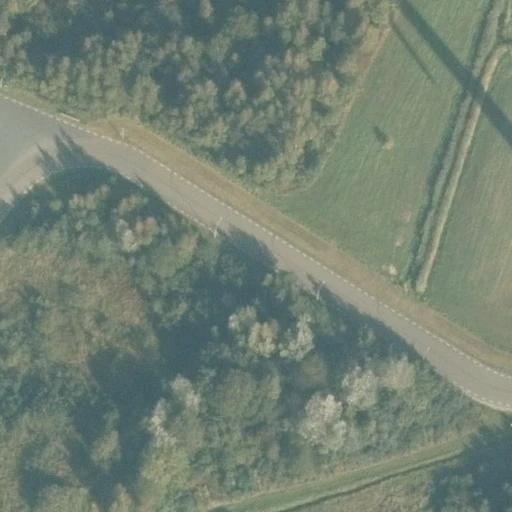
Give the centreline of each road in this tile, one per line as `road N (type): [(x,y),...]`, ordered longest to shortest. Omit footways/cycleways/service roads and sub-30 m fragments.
road 1 (track): [(0,60),(98,100),(129,103),(306,212),(368,229),(396,217),(411,195),(470,0)]
road 2 (unclassified): [(50,137),(138,169),(480,384),(511,394)]
